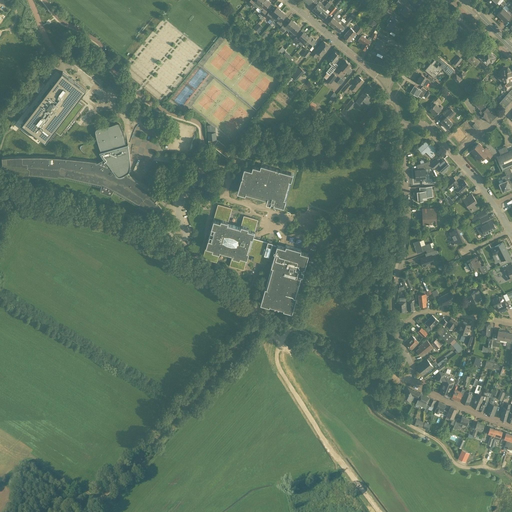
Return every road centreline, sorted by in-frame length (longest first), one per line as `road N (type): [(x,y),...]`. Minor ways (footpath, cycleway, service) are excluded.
road 1 (track): [(0,182),(122,219),(288,326)]
road 2 (track): [(89,511),(262,311)]
road 3 (residential): [(391,98),(327,158),(262,153),(228,169),(194,160)]
road 4 (residential): [(511,426),(409,382),(412,366),(394,327)]
road 5 (residential): [(508,231),(494,203),(425,124),(399,125)]
road 6 (residential): [(394,327),(392,295),(408,217),(404,178)]
road 7 (residential): [(288,218),(332,229),(363,190),(404,178)]
road 8 (track): [(288,326),(409,382)]
road 9 (residential): [(384,84),(285,0)]
road 10 (residential): [(394,327),(424,311),(511,322)]
